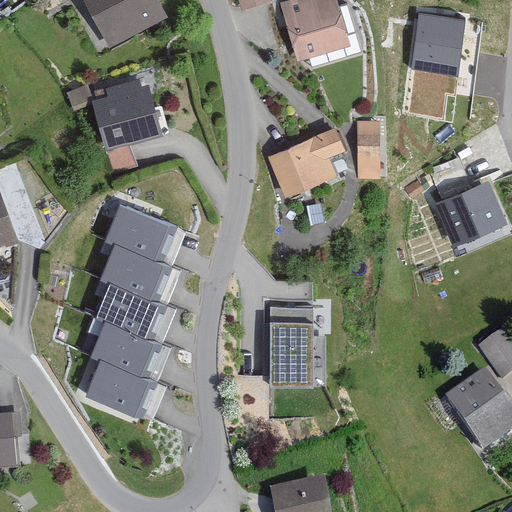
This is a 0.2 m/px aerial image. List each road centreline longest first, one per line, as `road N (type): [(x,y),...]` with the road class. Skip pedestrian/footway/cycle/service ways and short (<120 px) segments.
road 1 (unclassified): [(211,0),(233,79),(240,152),(207,337),(206,423),(218,482),(213,498),(176,511)]
road 2 (unclassified): [(145,511),(94,478),(0,348)]
